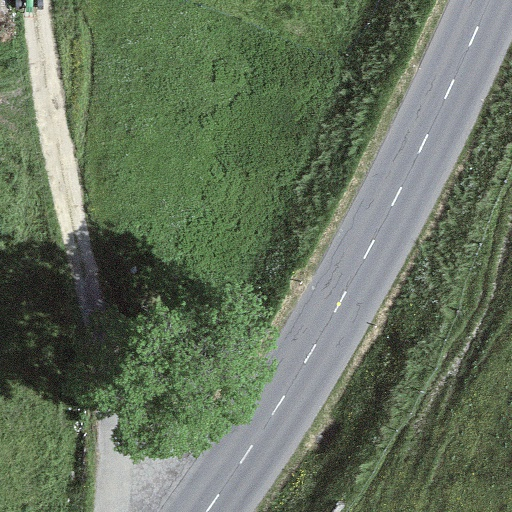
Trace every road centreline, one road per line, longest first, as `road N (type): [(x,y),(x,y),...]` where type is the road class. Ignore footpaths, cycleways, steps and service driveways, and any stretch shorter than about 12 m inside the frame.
road 1 (secondary): [(190,511),(358,240),(476,0)]
road 2 (track): [(48,0),(59,209),(146,511)]
